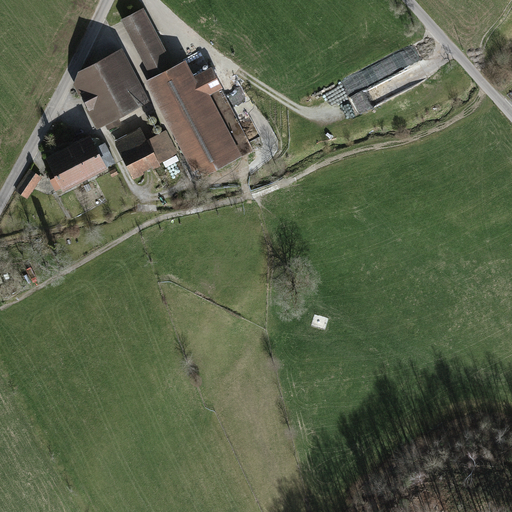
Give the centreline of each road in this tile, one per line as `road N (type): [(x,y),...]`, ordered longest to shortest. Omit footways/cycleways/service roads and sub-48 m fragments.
road 1 (unclassified): [(0,210),(106,0)]
road 2 (unclassified): [(408,0),(511,114)]
road 3 (track): [(219,60),(300,111),(337,107)]
